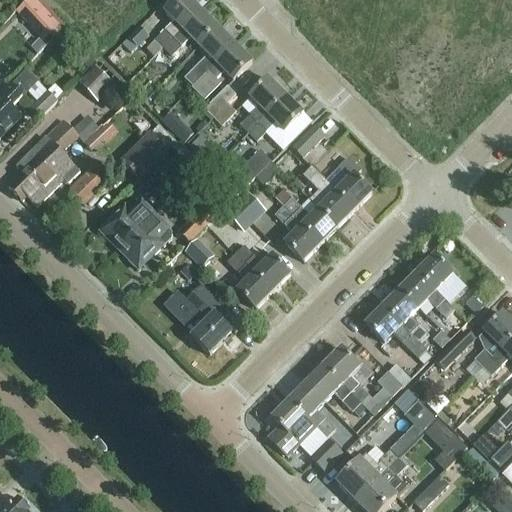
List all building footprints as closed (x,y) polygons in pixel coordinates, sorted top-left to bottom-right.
[(59,28),(32,0),(31,0),(27,3),(15,15),(27,27),(43,44),(59,28)] [(155,44),(162,51),(200,13),(186,0),(180,0),(165,16),(174,25),(155,44)] [(317,0),(340,22),(362,0),(317,0)] [(444,127),(511,60),(511,12),(466,59),(452,45),(407,89),(444,127)] [(191,42),(199,50),(217,31),(200,13),(162,51),(172,61),(191,42)] [(129,41),(137,50),(154,33),(146,25),(129,41)] [(361,73),(392,42),(380,30),(349,61),(361,73)] [(193,91),(197,86),(235,48),(217,31),(199,50),(208,59),(184,82),(193,91)] [(129,41),(122,48),(131,56),(137,50),(129,41)] [(235,48),(197,86),(205,95),(224,76),(233,85),(252,66),(235,48)] [(113,90),(95,70),(79,86),(96,104),(97,105),(113,90)] [(0,100),(0,142),(20,122),(11,114),(38,86),(26,74),(0,100)] [(240,129),(248,137),(285,99),(269,82),(250,101),(259,110),(240,129)] [(54,88),(47,95),(57,105),(64,98),(54,88)] [(213,122),(228,107),(236,99),(227,90),(204,113),(213,122)] [(40,123),(57,105),(47,95),(30,114),(40,123)] [(285,99),(248,137),(256,146),(275,127),(285,136),(303,117),(285,99)] [(228,107),(213,122),(222,130),(236,116),(228,107)] [(99,133),(87,120),(72,133),(84,146),(99,133)] [(40,187),(27,201),(37,210),(64,184),(68,188),(80,176),(61,156),(78,140),(63,124),(46,141),(59,153),(44,168),(47,171),(35,182),(40,187)] [(106,144),(116,135),(109,127),(99,136),(106,144)] [(159,129),(122,165),(139,183),(176,147),(159,129)] [(292,151),(303,162),(325,139),(315,129),(292,151)] [(184,148),(193,138),(186,131),(176,140),(184,148)] [(189,151),(206,168),(218,156),(201,139),(189,151)] [(23,205),(27,201),(40,187),(35,182),(47,171),(44,168),(59,153),(46,141),(24,163),(29,168),(8,190),(23,205)] [(165,161),(188,185),(203,170),(180,147),(165,161)] [(226,188),(237,199),(272,165),(260,154),(226,188)] [(349,183),(336,195),(355,214),(372,197),(356,181),(361,175),(348,162),(338,172),(349,183)] [(318,195),(310,204),(338,232),(355,214),(336,195),(336,196),(312,171),(303,180),(318,195)] [(91,175),(73,193),(85,205),(104,187),(91,175)] [(188,189),(200,200),(211,189),(199,178),(188,189)] [(284,210),(283,211),(321,249),(338,232),(310,204),(301,212),(283,194),(275,202),(284,210)] [(247,196),(234,208),(253,227),(266,215),(247,196)] [(178,237),(190,248),(229,206),(221,198),(205,214),(202,212),(178,237)] [(112,244),(120,253),(154,219),(141,206),(130,216),(125,211),(122,214),(120,212),(114,219),(116,220),(102,234),(105,237),(103,239),(110,246),(112,244)] [(253,227),(234,208),(225,217),(244,236),(253,227)] [(321,249),(283,211),(275,219),(294,238),(285,247),(304,266),(321,249)] [(154,219),(120,253),(129,262),(127,263),(134,271),(136,269),(139,272),(153,258),(155,259),(172,243),(172,237),(154,219)] [(185,256),(202,273),(214,260),(197,243),(185,256)] [(244,250),(236,258),(274,296),(291,279),(272,260),(263,269),(254,260),(244,250)] [(274,296),(236,258),(227,267),(238,277),(246,285),(237,294),(256,313),(274,296)] [(434,259),(417,277),(436,296),(453,278),(434,259)] [(180,275),(190,285),(198,276),(189,267),(180,275)] [(417,277),(400,294),(419,313),(427,304),(446,323),(455,315),(436,296),(417,277)] [(186,305),(206,326),(191,341),(210,359),(234,335),(219,320),(226,313),(202,289),(186,305)] [(400,294),(383,311),(421,349),(429,340),(410,321),(419,313),(400,294)] [(466,308),(476,318),(485,309),(475,300),(466,308)] [(421,349),(383,311),(366,328),(385,347),(393,339),(418,363),(425,356),(426,355),(421,349)] [(475,364),(482,372),(511,342),(511,325),(503,317),(479,341),(485,354),(475,364)] [(436,365),(445,374),(476,343),(466,334),(436,365)] [(509,360),(511,363),(511,342),(482,372),(491,381),(501,371),(500,369),(509,360)] [(341,353),(324,370),(361,408),(369,399),(351,381),(360,372),(341,353)] [(425,356),(418,363),(423,368),(430,361),(425,356)] [(396,369),(389,376),(403,391),(411,384),(396,369)] [(324,370),(306,387),(325,406),(334,397),(353,416),(361,408),(324,370)] [(403,391),(389,376),(377,387),(392,402),(403,391)] [(306,387),(289,404),(308,423),(309,422),(325,406),(306,387)] [(401,421),(419,405),(408,394),(391,410),(401,421)] [(509,414),(511,410),(511,401),(508,398),(501,406),(509,414)] [(308,423),(289,404),(272,422),(281,430),(269,442),(288,461),(318,431),(317,431),(318,431),(309,422),(308,423)] [(419,406),(404,420),(422,438),(436,424),(419,406)] [(502,421),(500,423),(508,432),(511,427),(511,417),(509,414),(508,415),(502,421)] [(326,422),(318,431),(328,441),(336,433),(326,422)] [(438,425),(425,438),(443,456),(435,465),(445,475),(462,458),(466,454),(438,425)] [(474,448),(473,449),(490,466),(492,464),(491,463),(499,455),(483,439),(474,448)] [(401,443),(390,454),(398,462),(410,451),(401,443)] [(315,465),(325,475),(343,458),(333,447),(315,465)] [(499,455),(491,463),(492,464),(500,473),(511,461),(511,450),(509,448),(508,447),(499,455)] [(337,487),(355,505),(398,462),(390,454),(379,465),(380,467),(377,470),(366,458),(337,487)] [(398,462),(355,505),(362,511),(385,511),(397,501),(387,490),(407,471),(398,462)] [(440,480),(414,507),(418,511),(426,511),(449,490),(440,480)] [(511,511),(511,505),(504,498),(492,510),(493,511),(511,511)] [(27,511),(29,509),(24,504),(19,505),(17,503),(8,511),(27,511)]
